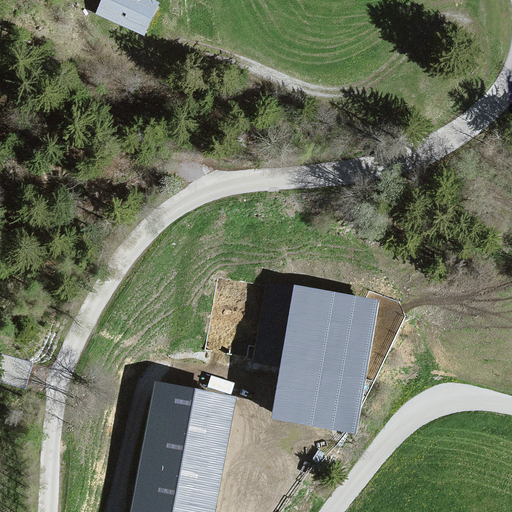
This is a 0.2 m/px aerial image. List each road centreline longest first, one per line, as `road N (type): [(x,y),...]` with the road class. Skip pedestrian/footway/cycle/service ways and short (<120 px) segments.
road 1 (unclassified): [(40,511),(69,338),(141,227),(212,189),(375,167),(437,142),(462,127),(511,57)]
road 2 (track): [(170,44),(308,94),(347,91),(429,27),(454,24),(472,39),(475,58),(462,127)]
road 3 (unclassified): [(329,511),(423,406),(458,398),(511,405)]
